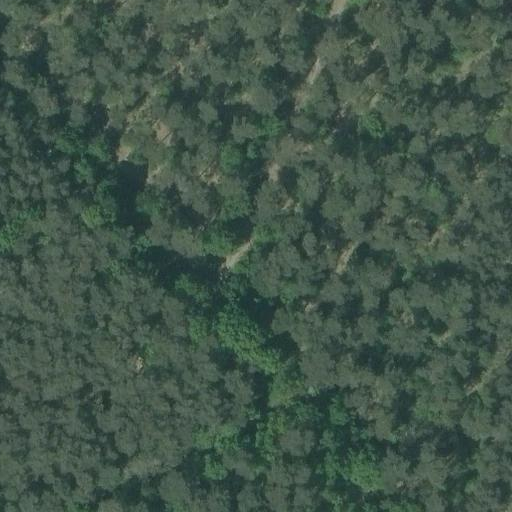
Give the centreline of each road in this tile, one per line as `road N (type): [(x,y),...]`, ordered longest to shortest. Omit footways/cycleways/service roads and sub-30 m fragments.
road 1 (track): [(224,328),(226,259),(339,0)]
road 2 (track): [(67,511),(264,410),(224,328)]
